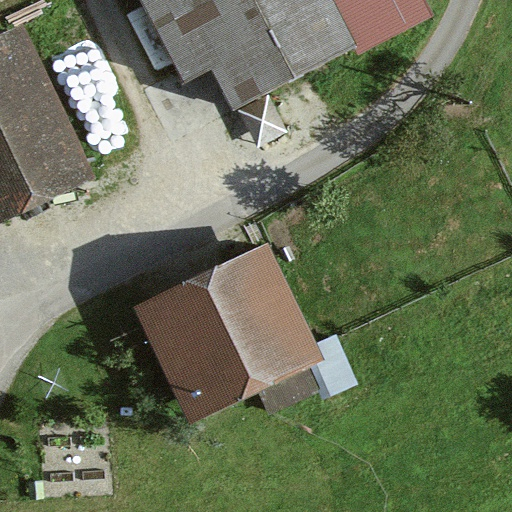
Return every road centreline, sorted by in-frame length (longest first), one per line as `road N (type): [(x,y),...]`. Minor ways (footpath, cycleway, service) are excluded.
road 1 (track): [(208,230),(383,117),(416,84),(466,0)]
road 2 (track): [(0,368),(30,320),(64,293),(208,230)]
road 3 (track): [(98,0),(208,230)]
